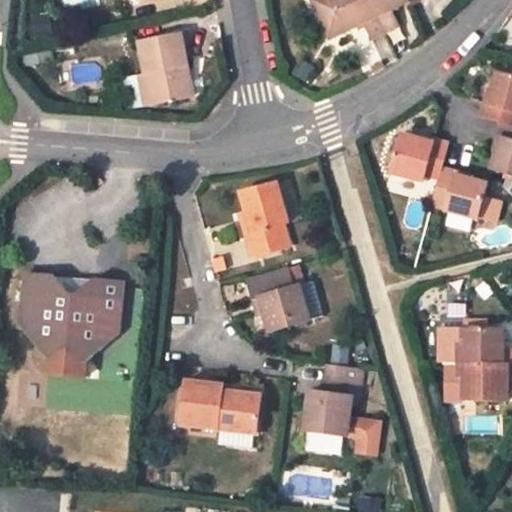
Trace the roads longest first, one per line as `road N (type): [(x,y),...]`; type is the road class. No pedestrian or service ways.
road 1 (residential): [(266,145),(377,104),(459,37),(487,0)]
road 2 (residential): [(0,137),(171,156),(266,145)]
road 3 (residential): [(239,0),(266,145)]
